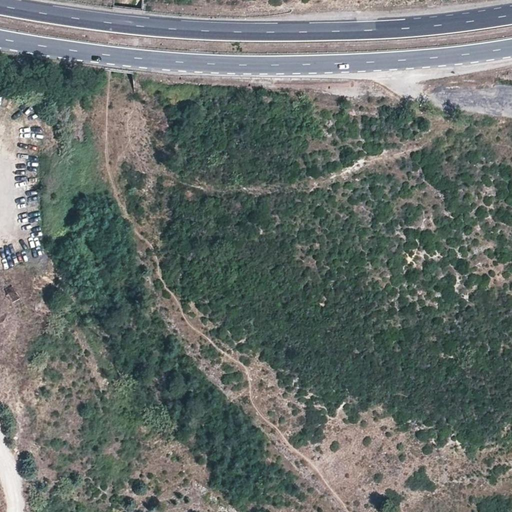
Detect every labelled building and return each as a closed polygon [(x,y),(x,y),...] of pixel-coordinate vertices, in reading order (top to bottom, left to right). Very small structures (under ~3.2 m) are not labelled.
[(0,111),(2,113),(8,100),(0,95),(0,111)] [(19,169),(23,212),(38,211),(34,167),(19,169)] [(20,229),(28,247),(42,241),(34,223),(20,229)] [(0,269),(13,264),(7,252),(0,254),(0,269)] [(29,274),(48,268),(44,253),(25,259),(29,274)]
